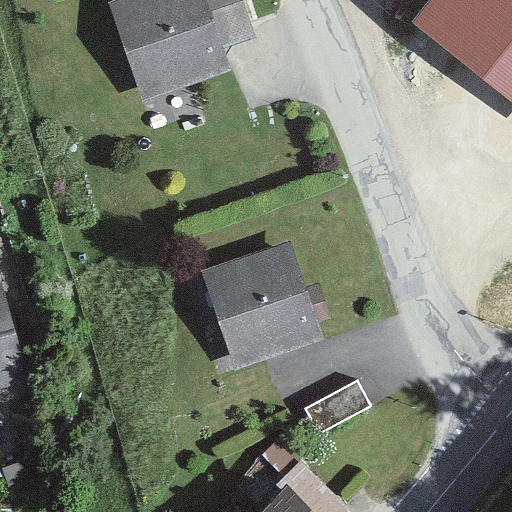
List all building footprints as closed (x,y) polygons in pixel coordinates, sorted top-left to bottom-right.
[(105,0),(150,105),(241,67),(213,0),(105,0)] [(511,0),(449,0),(435,20),(511,77),(511,0)] [(300,235),(204,270),(244,377),(339,342),(300,235)] [(0,390),(34,381),(0,258),(0,390)] [(319,439),(376,408),(359,377),(302,407),(319,439)] [(325,511),(293,482),(264,511),(325,511)]
